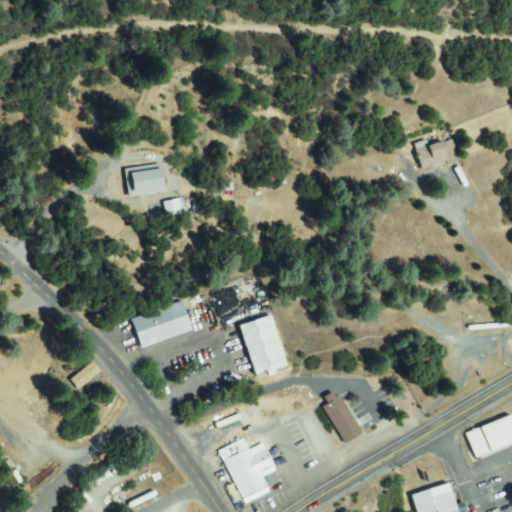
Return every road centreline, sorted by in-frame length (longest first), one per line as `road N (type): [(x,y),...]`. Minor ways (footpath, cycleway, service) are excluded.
road 1 (track): [(511,36),(171,22),(85,30),(0,51)]
road 2 (tertiary): [(0,244),(124,364),(213,511)]
road 3 (primary): [(294,511),(511,381)]
road 4 (residential): [(12,511),(147,401)]
